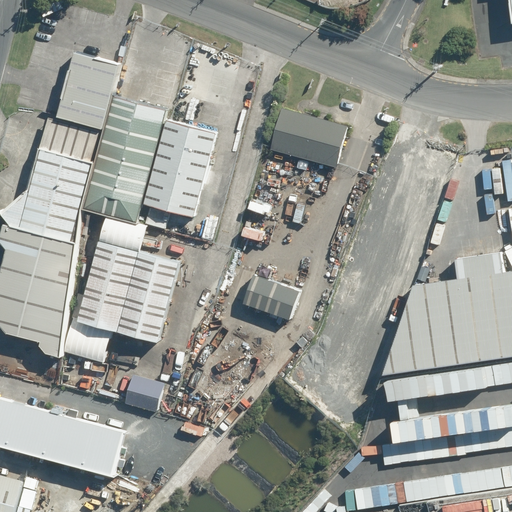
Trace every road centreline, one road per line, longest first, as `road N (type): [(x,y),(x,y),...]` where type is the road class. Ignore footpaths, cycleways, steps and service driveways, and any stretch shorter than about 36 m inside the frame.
road 1 (unknown): [(269,31),(180,375)]
road 2 (unclassified): [(368,71),(182,0)]
road 3 (unknown): [(0,377),(180,428)]
road 4 (unclassified): [(511,101),(435,97),(368,71)]
